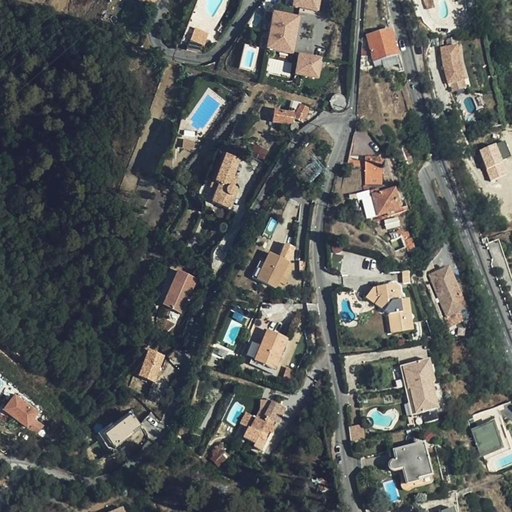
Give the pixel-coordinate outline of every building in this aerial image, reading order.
[(320,0),(294,0),(293,7),(302,8),(318,11),(320,0)] [(297,18),(274,14),(271,31),(294,35),(297,18)] [(204,46),(209,31),(196,26),(191,41),(204,46)] [(397,55),(391,30),(369,36),(375,61),(397,55)] [(294,35),(271,31),(268,49),(291,53),(294,35)] [(458,66),(456,48),(440,50),(442,68),(447,86),(462,81),(458,66)] [(460,48),(456,48),(458,66),(462,81),(447,86),(449,93),(469,88),(462,66),(460,48)] [(322,57),(300,53),(297,73),(319,77),(322,57)] [(301,125),(307,111),(289,103),(287,114),(273,114),(272,124),(292,126),(293,121),(301,125)] [(261,164),(268,154),(252,148),(248,159),(261,164)] [(211,204),(230,210),(235,197),(235,193),(234,191),(232,189),(237,179),(232,178),(238,161),(222,155),(212,181),(219,184),(216,191),(211,204)] [(364,159),(366,187),(382,186),(382,163),(379,163),(379,159),(364,159)] [(209,189),(216,191),(219,184),(212,181),(209,189)] [(399,209),(395,191),(373,196),(379,215),(399,209)] [(274,291),(287,263),(266,253),(261,264),(257,262),(249,278),(274,291)] [(444,268),(435,272),(431,273),(448,318),(467,310),(462,296),(455,298),(452,288),(455,287),(449,270),(447,267),(444,268)] [(177,268),(166,293),(173,296),(168,306),(179,311),(189,288),(193,289),(198,277),(177,268)] [(455,298),(462,296),(458,286),(459,285),(453,269),(449,270),(455,287),(452,288),(455,298)] [(413,339),(410,308),(402,308),(401,289),(395,286),(377,287),(372,300),(390,321),(392,341),(413,339)] [(173,296),(166,293),(162,303),(168,306),(173,296)] [(254,360),(267,329),(265,328),(251,363),(274,373),(276,369),(254,360)] [(289,339),(267,329),(254,360),(276,369),(289,339)] [(147,349),(137,376),(155,383),(165,356),(147,349)] [(406,386),(407,391),(438,382),(435,373),(432,373),(430,366),(434,364),(432,360),(405,368),(410,385),(406,386)] [(432,373),(435,373),(440,371),(437,363),(434,364),(430,366),(432,373)] [(401,369),(406,386),(410,385),(405,368),(401,369)] [(438,382),(407,391),(409,398),(413,397),(418,415),(423,414),(425,422),(436,418),(434,411),(438,409),(435,398),(438,397),(435,384),(438,383),(438,382)] [(36,417),(39,412),(15,393),(3,408),(37,436),(46,425),(36,417)] [(413,397),(409,398),(415,416),(418,415),(413,397)] [(442,411),(438,397),(435,398),(438,409),(434,411),(436,418),(440,417),(439,413),(442,411)] [(271,429),(273,423),(272,422),(276,415),(278,406),(271,405),(271,403),(259,402),(258,410),(253,418),(244,414),(237,426),(243,429),(239,437),(254,445),(258,439),(264,442),(269,433),(271,434),(273,430),(271,429)] [(115,446),(142,428),(131,411),(97,434),(105,447),(112,442),(115,446)] [(511,448),(511,445),(501,416),(472,426),(482,455),(485,454),(487,457),(511,448)] [(364,424),(350,426),(351,439),(365,437),(364,424)] [(435,473),(426,442),(397,450),(399,459),(394,460),(392,463),(392,465),(392,467),(394,469),(395,470),(405,468),(409,483),(422,480),(421,477),(435,473)]
